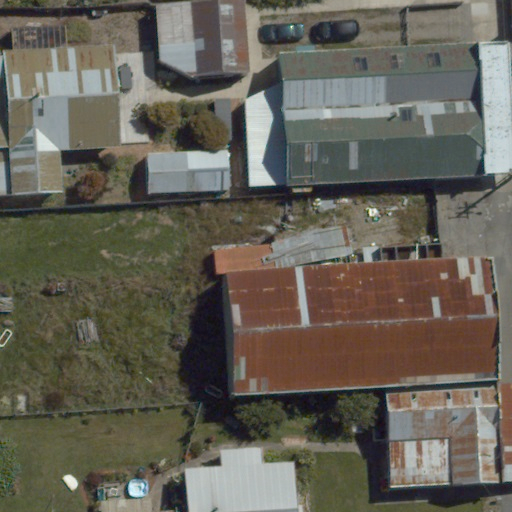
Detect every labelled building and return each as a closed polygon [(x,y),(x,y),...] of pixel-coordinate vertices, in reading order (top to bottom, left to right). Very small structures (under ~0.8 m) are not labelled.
[(245,0),(205,0),(154,4),(158,60),(192,79),(251,74),(245,0)] [(117,44),(0,51),(0,198),(66,194),(63,153),(124,148),(117,44)] [(478,45),(279,55),(286,185),(485,174),(478,45)] [(272,95),(240,95),(243,188),(274,187),(272,95)] [(228,149),(147,152),(148,194),(230,191),(228,149)] [(492,258),(228,274),(235,393),(499,377),(492,258)] [(498,388),(384,393),(388,486),(502,481),(498,388)] [(221,466),(185,468),(187,511),(298,511),(296,462),(264,464),(263,447),(220,450),(221,466)]
